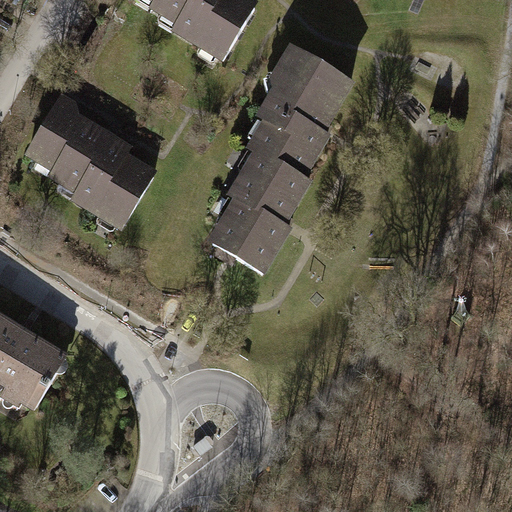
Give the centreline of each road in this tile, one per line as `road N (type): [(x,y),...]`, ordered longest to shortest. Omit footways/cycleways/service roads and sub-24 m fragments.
road 1 (track): [(476,200),(315,420),(249,443)]
road 2 (residential): [(135,511),(158,444),(158,410),(139,370),(109,336),(0,263)]
road 3 (track): [(511,39),(476,200)]
road 4 (residential): [(0,118),(67,0)]
